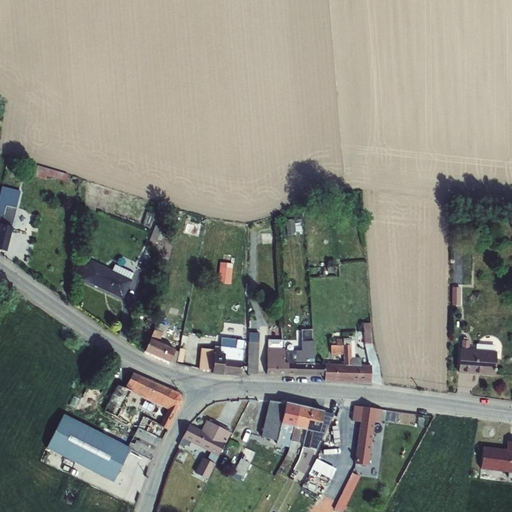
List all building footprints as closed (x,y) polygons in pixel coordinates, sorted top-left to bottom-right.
[(38,166),(35,176),(46,179),(47,176),(66,181),(68,175),(38,166)] [(0,224),(0,250),(6,252),(12,228),(16,209),(14,208),(19,190),(1,186),(0,191),(0,214),(3,216),(1,225),(0,224)] [(172,210),(169,222),(177,225),(180,212),(172,210)] [(147,212),(143,226),(151,228),(154,215),(147,212)] [(294,220),(285,220),(287,236),(295,235),(302,235),(301,219),(294,220)] [(155,226),(149,240),(156,243),(157,239),(160,241),(165,230),(155,226)] [(275,234),(261,234),(261,244),(276,244),(275,234)] [(90,261),(81,280),(122,299),(131,280),(130,279),(133,274),(115,266),(112,271),(90,261)] [(219,267),(218,284),(231,285),(232,268),(228,268),(228,263),(223,263),(223,267),(219,267)] [(452,297),(452,307),(460,308),(460,300),(459,300),(459,297),(452,297)] [(150,339),(144,352),(169,363),(175,364),(183,366),(185,349),(179,348),(178,352),(174,351),(175,350),(158,343),(165,326),(167,320),(158,317),(152,329),(154,330),(150,339)] [(295,363),(295,376),(324,377),(324,364),(314,363),(313,341),(312,341),(312,328),(300,329),(301,341),(296,342),(296,351),(296,359),(295,363)] [(248,332),(247,374),(257,375),(259,333),(248,332)] [(201,349),(199,370),(205,371),(212,373),(212,374),(222,375),(222,374),(240,376),(243,350),(244,342),(222,339),(221,347),(215,347),(214,350),(201,349)] [(267,348),(266,375),(295,376),(295,363),(296,359),(288,359),(288,352),(284,352),(284,349),(283,349),(282,340),(267,339),(267,348)] [(324,377),(324,381),(371,383),(371,365),(361,365),(360,358),(354,358),(354,341),(350,341),(350,339),(335,339),(335,341),(331,341),(330,355),(343,355),(343,364),(324,364),(324,377)] [(460,349),(458,373),(494,376),(496,352),(460,349)] [(125,389),(133,392),(167,409),(159,424),(159,425),(167,429),(167,430),(182,401),(179,394),(133,373),(125,389)] [(128,448),(130,449),(150,459),(167,429),(159,425),(159,424),(126,406),(133,392),(125,389),(118,385),(104,411),(137,429),(133,437),(128,448)] [(280,424),(285,403),(269,401),(260,437),(277,441),(279,442),(278,445),(282,447),(282,445),(289,447),(287,452),(280,468),(284,470),(292,453),(293,453),(296,442),(297,443),(301,429),(295,428),(280,424)] [(280,424),(295,428),(299,406),(285,403),(280,424)] [(295,428),(301,429),(308,430),(312,409),(299,406),(295,428)] [(353,406),(351,421),(360,422),(357,443),(354,464),(368,466),(371,446),(374,422),(380,423),(382,410),(353,406)] [(312,409),(308,430),(311,431),(308,445),(316,447),(318,438),(321,439),(325,427),(327,427),(330,414),(323,412),(312,409)] [(62,416),(46,448),(113,482),(130,449),(128,448),(62,416)] [(182,439),(178,446),(181,447),(189,445),(190,443),(207,451),(195,474),(206,479),(218,457),(225,443),(230,433),(229,433),(230,430),(208,420),(207,422),(206,420),(200,431),(189,425),(182,439)] [(483,448),(480,469),(511,472),(511,442),(507,442),(506,450),(483,448)] [(240,459),(233,472),(238,475),(239,475),(243,477),(250,464),(240,459)] [(317,459),(311,469),(331,479),(336,470),(317,459)] [(335,505),(344,510),(359,479),(350,475),(335,505)]
